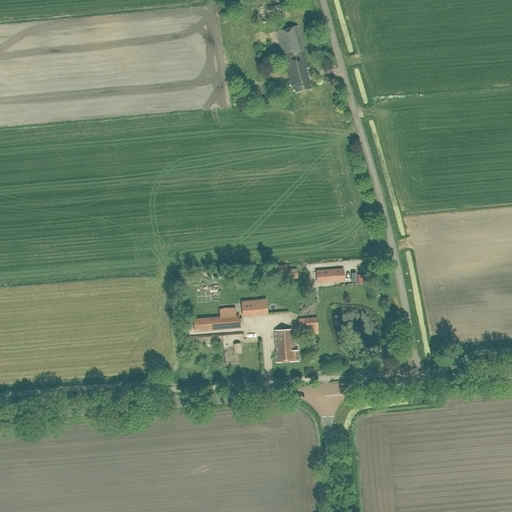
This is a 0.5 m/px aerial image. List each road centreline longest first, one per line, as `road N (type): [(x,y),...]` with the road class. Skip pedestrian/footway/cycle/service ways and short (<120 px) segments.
road 1 (unclassified): [(418,382),(386,222),(322,0)]
road 2 (tertiary): [(0,418),(325,390)]
road 3 (unclassified): [(335,511),(325,390)]
